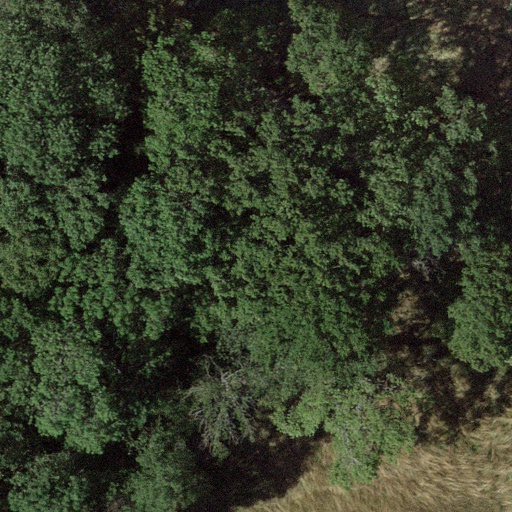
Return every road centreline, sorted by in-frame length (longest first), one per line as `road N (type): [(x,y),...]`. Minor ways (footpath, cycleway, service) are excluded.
road 1 (track): [(139,511),(446,212)]
road 2 (track): [(90,0),(153,30),(320,141),(446,212)]
